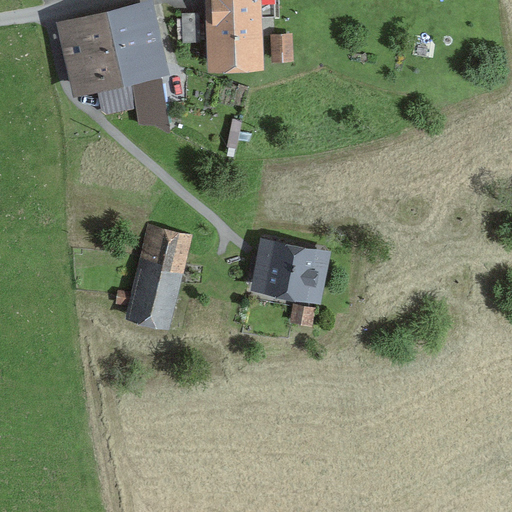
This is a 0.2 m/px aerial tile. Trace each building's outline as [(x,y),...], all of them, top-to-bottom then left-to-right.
[(253,0),(205,0),(207,73),(255,72),(253,0)] [(111,52),(119,85),(161,76),(146,9),(104,18),(111,52)] [(197,14),(177,16),(179,45),(199,43),(197,14)] [(104,18),(59,28),(66,62),(111,52),(104,18)] [(295,28),(273,29),(273,57),(296,57),(295,28)] [(66,62),(74,95),(119,85),(111,52),(66,62)] [(186,239),(148,229),(125,319),(162,328),(186,239)] [(324,256),(260,243),(251,290),(314,302),(324,256)]
